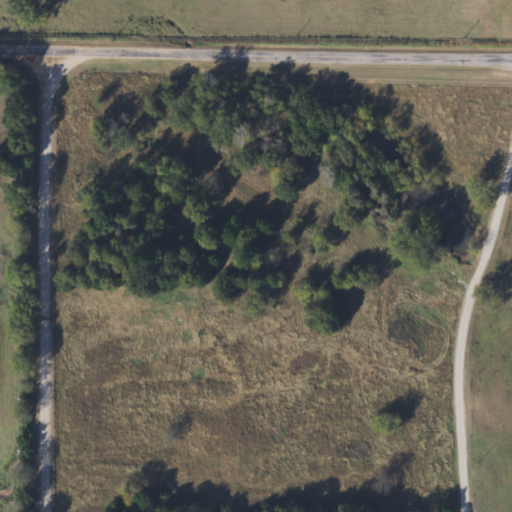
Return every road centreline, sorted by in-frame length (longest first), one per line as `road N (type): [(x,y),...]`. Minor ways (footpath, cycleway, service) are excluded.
road 1 (residential): [(511,59),(0,45)]
road 2 (residential): [(48,511),(49,47)]
road 3 (residential): [(467,511),(463,341),(511,164)]
